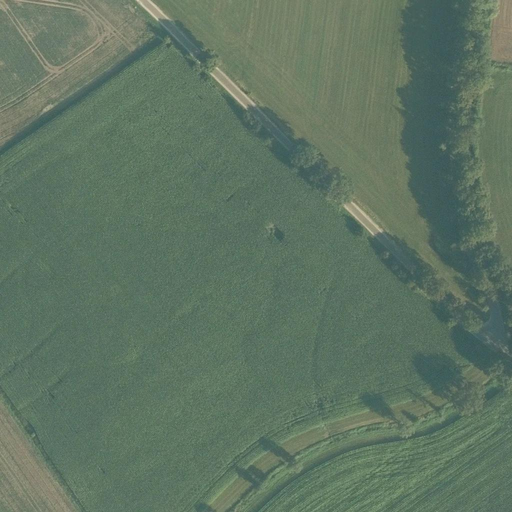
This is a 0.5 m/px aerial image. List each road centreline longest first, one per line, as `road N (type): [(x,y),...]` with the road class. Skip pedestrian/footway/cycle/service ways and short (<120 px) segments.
road 1 (unclassified): [(496,343),(475,333),(139,0)]
road 2 (unclassified): [(496,343),(457,195),(456,93),(467,0)]
